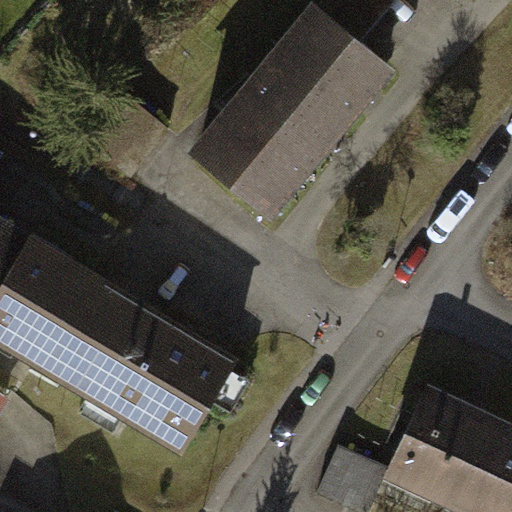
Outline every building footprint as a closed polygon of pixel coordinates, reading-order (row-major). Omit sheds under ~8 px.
[(337,0),(329,11),(375,48),(410,0),(337,0)] [(329,11),(209,159),(283,219),(403,71),(375,48),(329,11)] [(0,285),(27,236),(0,220),(0,285)] [(244,362),(35,246),(0,308),(0,335),(198,446),(244,362)] [(391,468),(476,509),(511,431),(511,428),(427,387),(391,468)] [(511,511),(511,431),(476,509),(482,511),(511,511)] [(369,511),(391,468),(344,445),(321,491),(363,511),(369,511)]
